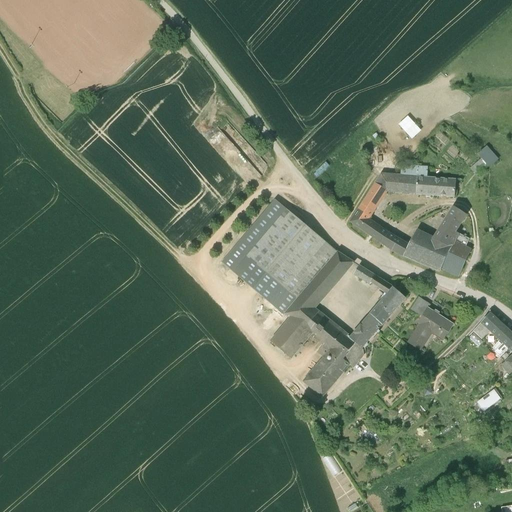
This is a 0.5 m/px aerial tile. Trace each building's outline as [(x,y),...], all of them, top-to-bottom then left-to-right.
[(412,139),(421,147),(428,138),(420,131),(412,139)] [(485,161),(496,175),(505,169),(495,154),(485,161)] [(478,177),(484,185),(496,176),(490,168),(478,177)] [(433,179),(410,177),(409,187),(423,188),(433,189),(433,179)] [(388,186),(382,194),(392,202),(422,204),(423,188),(409,187),(388,186)] [(460,207),(461,191),(433,189),(423,188),(422,204),(460,207)] [(358,232),(389,253),(395,244),(374,230),(392,202),(382,194),(358,232)] [(372,361),(368,357),(357,347),(359,345),(352,340),(351,342),(318,315),(352,277),(353,278),(359,271),(344,262),(283,210),(230,272),(298,327),(279,350),(298,366),(317,343),(330,353),(325,360),(331,365),(319,381),(318,381),(311,390),(329,405),(337,395),(336,395),(354,373),(360,377),(372,361)] [(471,225),(460,218),(439,249),(457,257),(463,244),(460,242),(471,225)] [(395,244),(389,253),(398,259),(446,280),(447,277),(464,285),(476,260),(470,257),(473,249),(463,244),(457,257),(439,249),(422,241),(415,256),(395,244)] [(389,311),(373,330),(383,338),(410,307),(400,298),(400,297),(389,290),(383,287),(366,276),(361,284),(376,294),(378,292),(384,296),(391,302),(386,309),(389,311)] [(448,349),(459,333),(434,317),(436,314),(424,306),(417,319),(428,326),(423,333),(424,334),(413,351),(426,360),(437,342),(448,349)] [(480,338),(478,340),(486,348),(494,339),(504,348),(505,349),(511,340),(511,338),(495,322),(480,338)] [(383,338),(373,330),(359,345),(357,347),(368,357),(383,338)] [(511,340),(505,349),(504,348),(497,357),(500,359),(499,361),(505,366),(511,358),(511,340)] [(489,421),(505,409),(499,400),(483,412),(489,421)]
